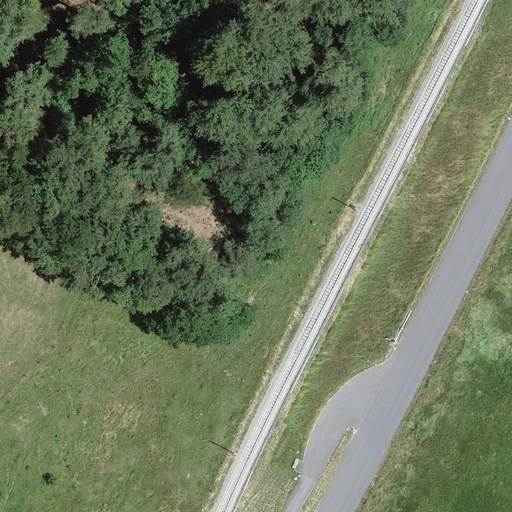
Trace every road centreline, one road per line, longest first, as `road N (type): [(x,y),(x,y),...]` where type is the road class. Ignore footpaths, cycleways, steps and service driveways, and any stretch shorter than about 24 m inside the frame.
road 1 (tertiary): [(392,384),(511,153)]
road 2 (residential): [(392,384),(338,412),(291,511)]
road 3 (tertiary): [(332,511),(392,384)]
